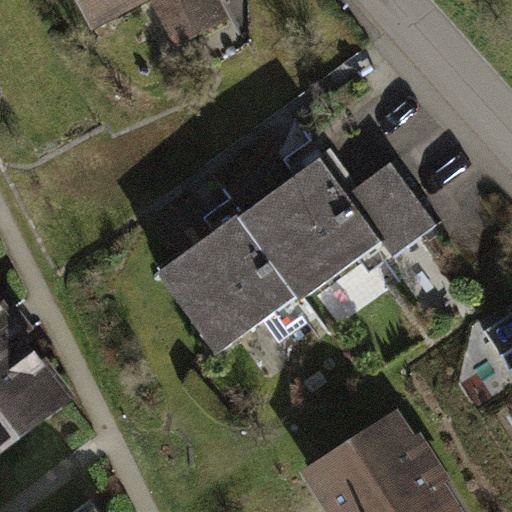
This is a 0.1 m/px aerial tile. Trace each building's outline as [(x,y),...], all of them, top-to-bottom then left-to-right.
[(81,0),(93,23),(137,0),(157,0),(181,45),(225,22),(213,0),(81,0)] [(325,159),(244,217),(300,294),(303,299),(385,241),(397,257),(443,225),(397,162),(351,195),(325,159)] [(300,294),(244,217),(163,275),(220,353),(300,294)] [(0,312),(0,445),(62,405),(0,312)] [(455,511),(400,426),(317,479),(338,511),(455,511)]
